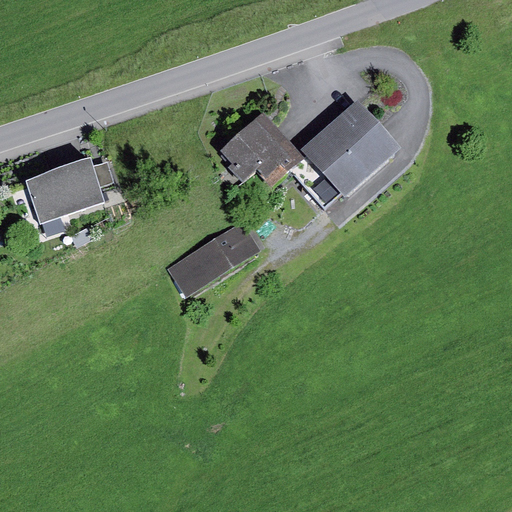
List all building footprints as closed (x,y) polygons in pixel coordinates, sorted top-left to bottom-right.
[(358,105),(302,154),(308,161),(293,174),(325,211),(341,198),(346,203),(402,155),(358,105)] [(302,154),(264,114),(219,154),(245,182),(257,171),(274,189),(293,174),(308,161),(302,154)] [(91,161),(27,184),(41,224),(105,204),(101,189),(94,168),(91,161)] [(108,163),(94,168),(101,189),(115,184),(108,163)] [(239,223),(170,269),(189,297),(258,252),(239,223)]
